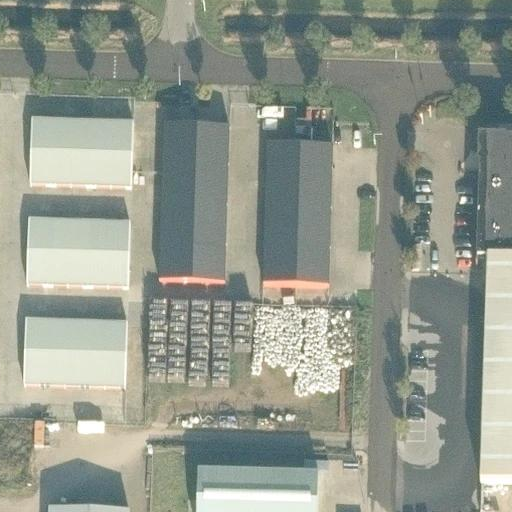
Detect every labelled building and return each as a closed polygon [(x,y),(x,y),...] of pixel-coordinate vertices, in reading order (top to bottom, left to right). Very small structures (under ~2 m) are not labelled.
[(30,188),(51,189),(132,191),(134,127),(32,124),(30,188)] [(305,139),(306,124),(295,124),(294,139),(305,139)] [(230,130),(166,128),(161,285),(226,287),(230,130)] [(511,142),(480,142),(476,271),(477,271),(477,264),(488,264),(481,487),(511,488),(511,142)] [(334,149),(270,147),(265,288),(330,290),(334,149)] [(131,227),(110,227),(29,224),(27,289),(129,292),(131,227)] [(26,325),(25,357),(24,389),(126,392),(128,328),(26,325)] [(317,511),(319,479),(198,475),(197,511),(317,511)]
